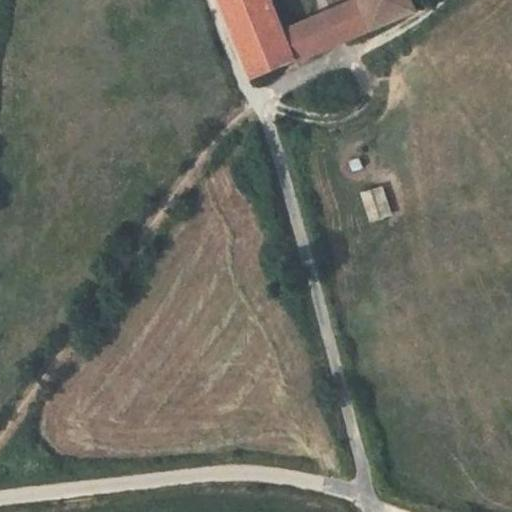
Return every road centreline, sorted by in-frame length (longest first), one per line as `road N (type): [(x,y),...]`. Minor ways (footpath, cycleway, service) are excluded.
road 1 (unclassified): [(369,503),(345,489),(256,473),(0,499)]
road 2 (track): [(440,0),(258,100)]
